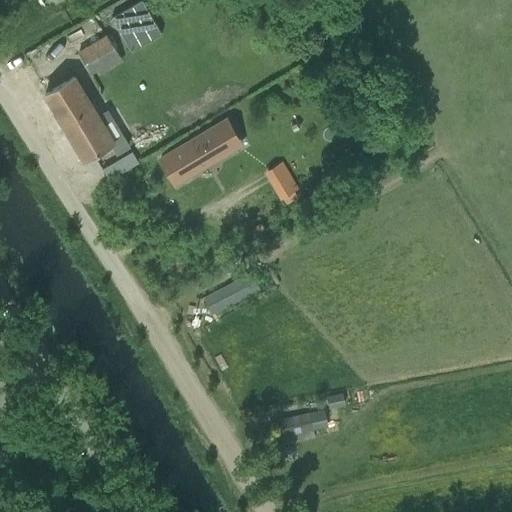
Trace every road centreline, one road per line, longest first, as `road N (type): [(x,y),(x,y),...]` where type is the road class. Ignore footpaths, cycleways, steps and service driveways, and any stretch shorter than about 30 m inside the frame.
road 1 (residential): [(267,511),(0,76)]
road 2 (tertiary): [(123,511),(0,302)]
